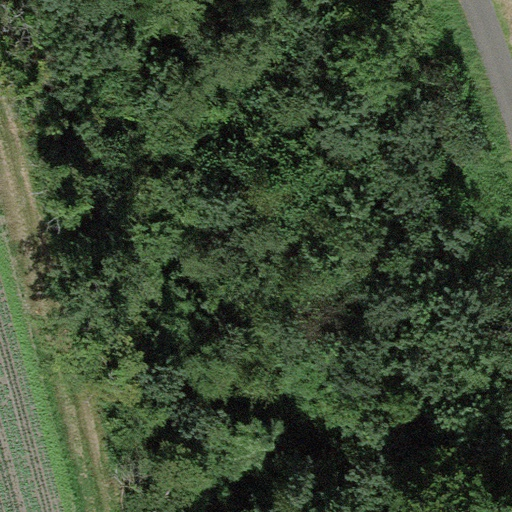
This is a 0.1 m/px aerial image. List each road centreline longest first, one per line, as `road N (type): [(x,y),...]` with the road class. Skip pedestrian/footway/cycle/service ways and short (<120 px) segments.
road 1 (track): [(0,197),(81,511)]
road 2 (unclassified): [(465,0),(511,121)]
